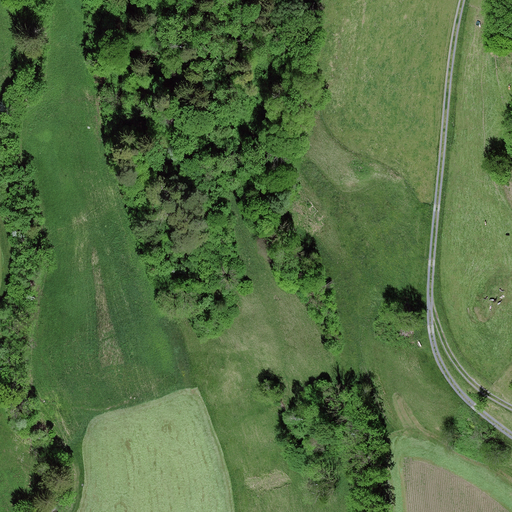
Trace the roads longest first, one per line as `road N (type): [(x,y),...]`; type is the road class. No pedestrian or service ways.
road 1 (track): [(462,0),(429,320),(437,358),(456,389),(511,435)]
road 2 (track): [(511,408),(454,362),(429,306)]
